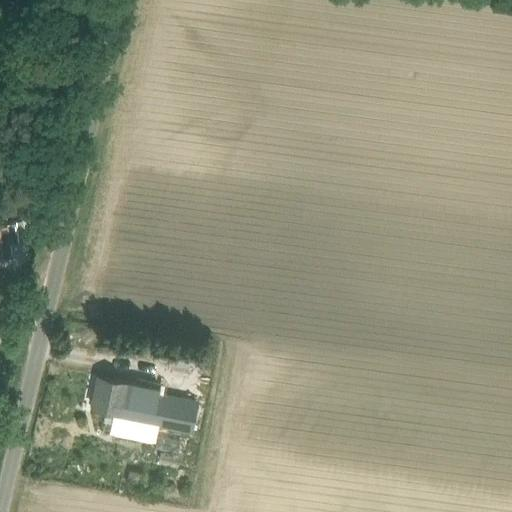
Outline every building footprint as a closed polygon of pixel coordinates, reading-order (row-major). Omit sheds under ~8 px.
[(19,240),(17,220),(0,222),(0,254),(12,253),(11,241),(19,240)] [(173,351),(172,365),(192,367),(193,353),(173,351)] [(93,406),(121,412),(121,414),(190,427),(195,401),(166,395),(167,388),(128,381),(100,374),(93,406)] [(39,420),(30,458),(61,466),(70,428),(39,420)] [(142,471),(133,470),(129,472),(128,481),(140,483),(142,471)] [(177,488),(175,483),(164,487),(167,492),(177,488)]
